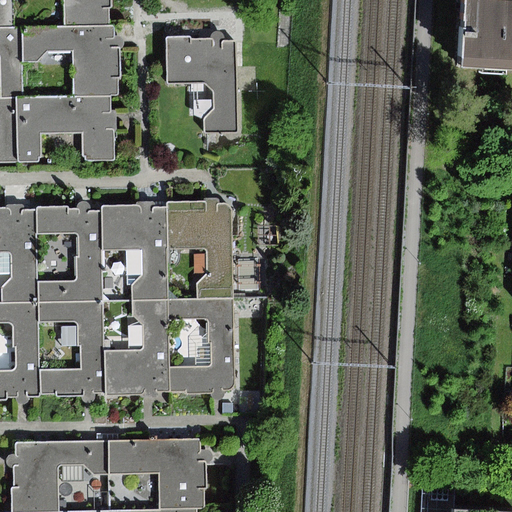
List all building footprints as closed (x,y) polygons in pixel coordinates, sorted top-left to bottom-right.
[(0,0),(0,28),(15,28),(14,0),(0,0)] [(64,0),(65,27),(110,26),(109,8),(111,8),(112,7),(111,0),(64,0)] [(511,0),(468,0),(464,69),(511,71),(511,0)] [(65,27),(21,28),(22,63),(36,63),(47,52),(71,51),(73,98),(111,96),(118,96),(119,94),(119,78),(120,78),(121,78),(121,49),(120,48),(118,47),(112,47),(112,43),(112,39),(114,39),(115,38),(114,27),(114,26),(112,26),(110,26),(65,27)] [(0,56),(0,57),(1,98),(16,98),(23,97),(22,63),(21,28),(15,28),(0,28),(0,56)] [(167,39),(166,40),(167,84),(204,83),(214,91),(215,109),(204,121),(205,132),(206,133),(207,134),(237,133),(238,132),(238,131),(236,42),(236,41),(234,41),(225,41),(223,42),(222,43),(223,47),(218,47),(214,48),(214,42),(213,40),(212,39),(191,40),(191,38),(190,37),(169,38),(167,39)] [(23,97),(16,98),(18,163),(37,163),(39,162),(39,160),(39,158),(40,158),(41,157),(41,134),(83,133),(83,156),(84,157),(85,157),(85,159),(86,160),(87,161),(113,161),(114,160),(115,159),(114,131),(114,130),(112,129),(107,129),(107,120),(106,113),(110,113),(111,112),(111,96),(73,98),(23,97)] [(0,162),(0,163),(18,163),(16,98),(1,98),(0,98),(0,162)] [(167,203),(167,207),(168,249),(205,249),(207,250),(208,251),(208,273),(198,284),(198,300),(232,300),(232,208),(230,206),(227,204),(218,204),(217,205),(217,212),(212,212),(207,212),(207,204),(206,203),(205,202),(170,202),(168,202),(167,203)] [(102,207),(102,211),(103,251),(142,250),(143,276),(132,286),(132,300),(168,300),(168,249),(167,207),(155,208),(154,208),(153,209),(153,212),(147,212),(141,212),(141,209),(141,208),(139,206),(137,205),(104,206),(103,206),(102,207)] [(38,208),(37,210),(38,234),(75,233),(77,234),(79,236),(80,257),(77,257),(77,278),(77,280),(75,281),(72,282),(39,282),(39,302),(104,302),(103,251),(102,211),(90,211),(89,212),(88,212),(88,214),(84,214),(79,214),(79,210),(78,209),(69,210),(69,208),(67,207),(39,208),(38,208)] [(0,251),(8,251),(10,252),(12,253),(12,255),(12,278),(2,288),(2,303),(39,302),(39,282),(38,234),(37,210),(25,210),(23,211),(22,212),(22,215),(16,215),(11,216),(11,212),(10,210),(8,209),(7,208),(0,208),(0,251)] [(106,351),(107,393),(107,395),(107,396),(108,396),(141,395),(143,395),(144,394),(145,391),(151,391),(157,390),(157,392),(158,392),(170,392),(169,368),(169,319),(168,300),(132,300),(132,315),(143,325),(143,346),(143,348),(143,350),(141,350),(106,351)] [(169,368),(170,392),(186,392),(186,393),(186,394),(187,395),(211,394),(213,394),(213,393),(213,388),(217,388),(222,388),(223,389),(224,390),(229,389),(230,389),(232,388),(234,386),(234,384),(232,300),(198,300),(168,300),(169,319),(205,318),(206,319),(208,321),(209,323),(209,343),(211,343),(212,365),(211,366),(210,367),(209,367),(169,368)] [(0,371),(0,400),(6,401),(7,400),(7,398),(17,398),(18,397),(18,393),(22,393),(27,393),(27,396),(28,397),(30,398),(39,398),(40,397),(40,394),(41,394),(41,370),(40,322),(39,302),(2,303),(0,303),(0,322),(9,322),(11,323),(12,325),(14,327),(13,347),(17,347),(16,368),(15,370),(14,371),(12,371),(0,371)] [(104,302),(39,302),(40,322),(75,322),(76,323),(77,324),(78,325),(79,345),(81,345),(81,370),(41,370),(41,394),(57,394),(57,396),(57,397),(59,397),(83,397),(84,396),(84,395),(84,391),(89,391),(93,391),(93,393),(94,394),(107,393),(106,351),(104,302)] [(232,403),(222,404),(223,414),(232,413),(232,403)] [(198,440),(108,442),(109,474),(159,473),(160,510),(197,509),(203,509),(204,508),(205,506),(205,489),(207,489),(207,488),(207,464),(206,462),(205,462),(199,462),(199,457),(199,454),(201,453),(201,452),(201,441),(200,440),(198,440)] [(11,490),(11,511),(58,511),(59,511),(58,469),(59,467),(61,465),(85,465),(94,474),(109,474),(108,442),(18,443),(17,444),(16,445),(16,456),(17,457),(19,457),(19,460),(19,466),(15,466),(14,467),(14,487),(12,487),(11,490)] [(448,511),(449,484),(424,483),(422,511),(448,511)]
